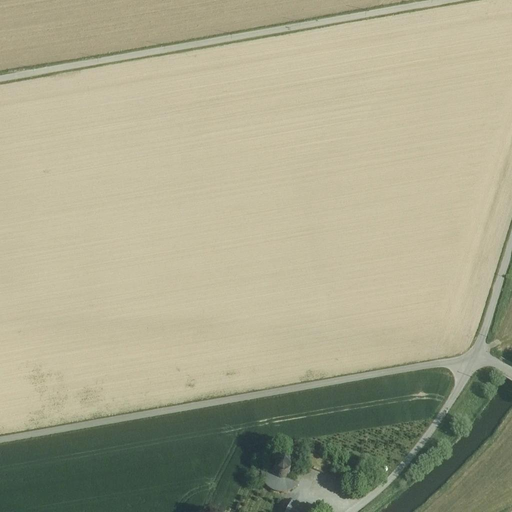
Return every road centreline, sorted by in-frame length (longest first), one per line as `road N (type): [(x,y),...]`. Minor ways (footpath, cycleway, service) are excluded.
road 1 (unclassified): [(477,353),(0,440)]
road 2 (unclassified): [(451,0),(0,79)]
road 3 (residential): [(477,353),(405,463),(351,511)]
